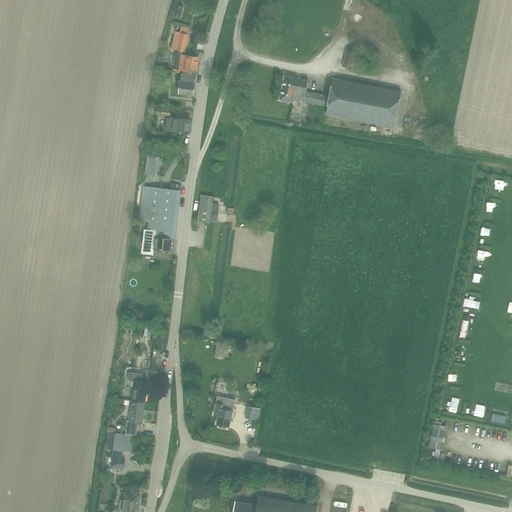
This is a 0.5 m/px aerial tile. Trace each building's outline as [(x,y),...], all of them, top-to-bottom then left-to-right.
[(178,5),(175,17),(179,18),(183,7),(178,5)] [(171,49),(178,51),(178,53),(174,56),(173,64),(176,68),(178,68),(178,70),(173,69),(173,71),(178,72),(197,74),(199,58),(195,58),(182,56),(182,52),(185,53),(190,35),(188,35),(190,29),(181,27),(180,33),(175,32),(171,49)] [(357,53),(347,50),(342,67),(353,69),(357,53)] [(172,80),(173,72),(165,70),(163,79),(172,80)] [(180,85),(179,94),(194,96),(196,83),(197,75),(181,73),(180,81),(180,85)] [(401,91),(334,78),(330,96),(306,92),(309,81),(285,76),(280,100),(293,102),(294,99),(328,106),(327,115),(394,128),(401,91)] [(172,117),(172,119),(168,118),(166,131),(189,134),(190,120),(172,117)] [(140,224),(146,224),(146,221),(149,222),(149,225),(148,230),(144,229),(142,254),(153,255),(154,249),(174,251),(182,185),(172,184),(171,190),(144,187),(140,218),(140,224)] [(201,200),(198,221),(211,223),(211,222),(212,209),(213,207),(213,203),(214,197),(203,196),(201,195),(201,196),(201,200)] [(134,380),(132,400),(131,401),(146,402),(148,382),(144,381),(144,374),(129,372),(129,380),(134,380)] [(215,384),(213,393),(226,396),(227,386),(228,381),(216,379),(216,380),(215,384)] [(127,421),(126,434),(136,435),(138,422),(139,422),(143,423),(146,402),(131,401),(129,421),(127,421)] [(230,427),(234,407),(217,404),(215,415),(219,416),(217,424),(220,425),(219,426),(227,428),(228,426),(230,427)] [(248,405),(245,417),(258,420),(261,408),(248,405)] [(507,417),(498,415),(497,422),(506,423),(507,417)] [(112,458),(111,467),(124,468),(125,460),(121,460),(119,459),(122,434),(115,433),(112,458)] [(138,511),(141,495),(125,493),(124,501),(122,500),(120,502),(119,508),(117,509),(115,509),(113,510),(113,511),(138,511)] [(257,505),(255,511),(316,511),(318,506),(258,496),(257,505)] [(235,501),(233,511),(255,511),(257,505),(235,501)]
